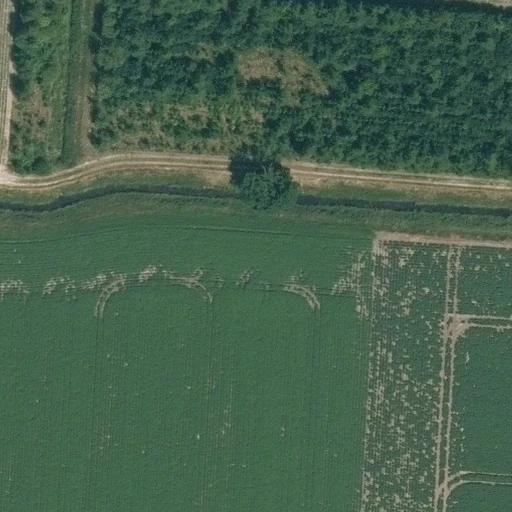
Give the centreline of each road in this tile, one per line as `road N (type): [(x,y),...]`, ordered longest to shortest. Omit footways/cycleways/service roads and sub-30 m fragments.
road 1 (track): [(0,181),(35,182),(129,159),(511,185)]
road 2 (track): [(2,182),(15,0)]
